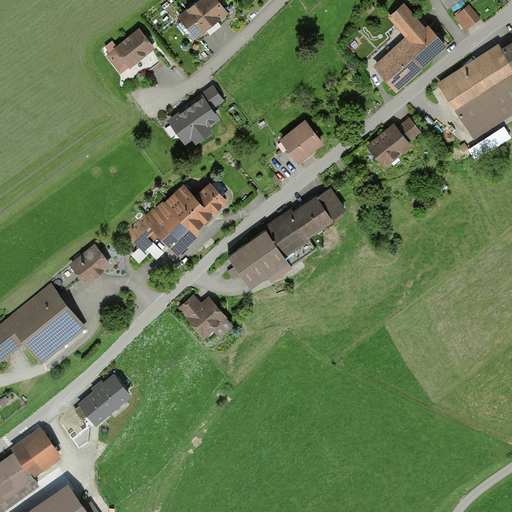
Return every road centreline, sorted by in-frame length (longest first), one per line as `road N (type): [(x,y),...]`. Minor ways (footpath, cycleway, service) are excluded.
road 1 (residential): [(507,12),(225,244),(75,387),(0,441)]
road 2 (residential): [(282,0),(212,68),(151,106)]
road 3 (track): [(511,443),(374,381)]
